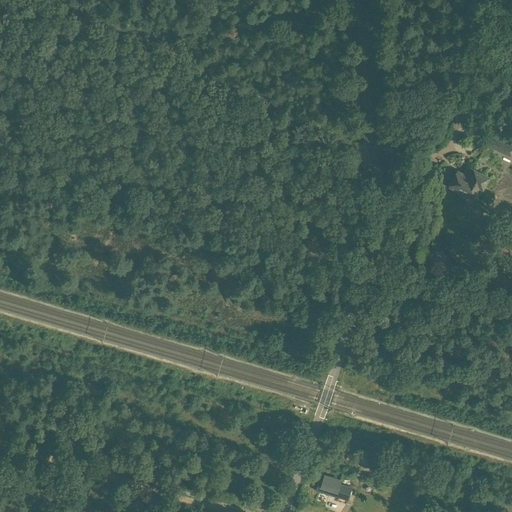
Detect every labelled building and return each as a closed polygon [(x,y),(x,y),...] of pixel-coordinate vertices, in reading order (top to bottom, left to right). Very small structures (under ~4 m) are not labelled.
[(503,143),(486,135),(483,141),(499,150),(503,143)] [(448,185),(458,190),(459,188),(474,196),(479,187),(483,188),(489,177),(468,166),(462,177),(455,173),(448,185)] [(440,186),(434,182),(428,193),(435,197),(440,186)] [(359,461),(377,466),(380,454),(362,449),(359,461)] [(315,490),(347,500),(349,494),(352,487),(340,483),(341,480),(324,475),(323,477),(320,476),(317,484),(315,490)]
